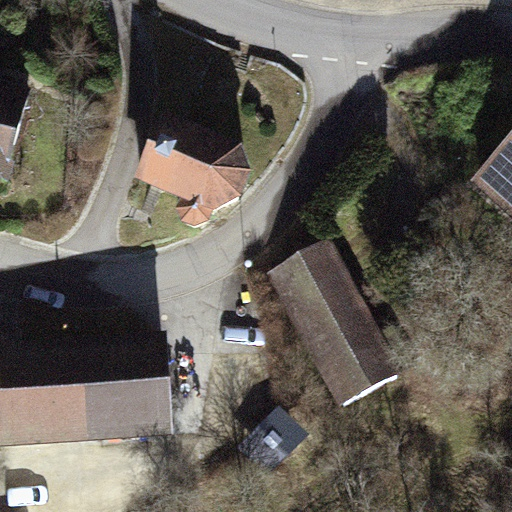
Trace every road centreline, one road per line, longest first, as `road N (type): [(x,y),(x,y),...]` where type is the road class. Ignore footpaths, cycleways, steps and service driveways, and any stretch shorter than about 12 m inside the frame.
road 1 (residential): [(89,280),(208,261),(263,228),(306,186),(366,38)]
road 2 (tertiary): [(225,0),(366,38)]
road 3 (tertiary): [(366,38),(511,37)]
